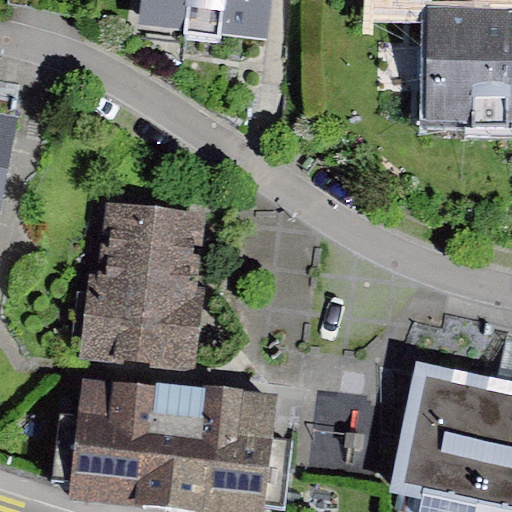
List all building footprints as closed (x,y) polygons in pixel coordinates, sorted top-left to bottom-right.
[(264,48),(270,0),(142,0),(139,33),(264,48)] [(511,0),(429,0),(426,128),(511,130),(511,0)] [(0,221),(17,125),(0,122),(0,221)] [(109,212),(101,285),(91,284),(83,370),(198,382),(208,292),(200,291),(207,223),(109,212)] [(511,511),(511,390),(417,370),(396,499),(455,511),(511,511)] [(83,386),(70,501),(167,511),(263,511),(276,408),(83,386)]
